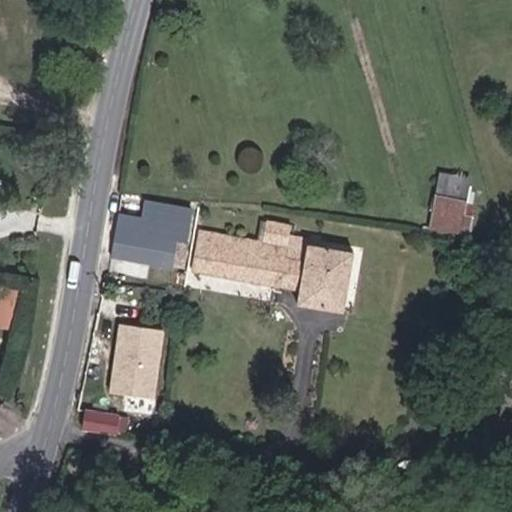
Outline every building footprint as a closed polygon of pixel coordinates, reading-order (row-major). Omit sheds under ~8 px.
[(462,214),(468,180),(441,175),(431,228),(466,235),(470,216),(462,214)] [(184,267),(194,211),(146,203),(143,221),(119,217),(112,255),(171,267),(171,265),(184,267)] [(342,311),(353,254),(307,245),(308,238),(288,235),(290,226),(267,221),(263,242),(200,231),(193,270),(301,290),(298,304),(342,311)] [(155,399),(165,331),(117,325),(107,392),(155,399)] [(115,435),(118,416),(87,410),(83,430),(115,435)]
